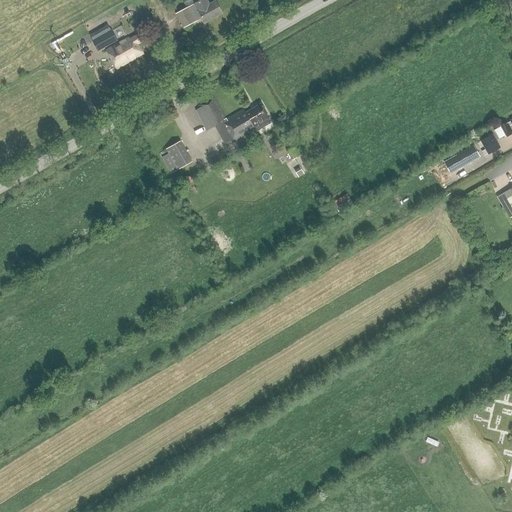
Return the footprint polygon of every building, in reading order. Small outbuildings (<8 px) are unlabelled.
[(184,28),(197,21),(195,18),(200,15),(205,23),(222,13),(215,1),(209,4),(206,0),(201,0),(194,4),(192,0),(189,0),(184,3),(187,8),(176,14),(184,28)] [(117,41),(111,30),(92,41),(98,52),(117,41)] [(138,36),(133,38),(130,40),(129,38),(106,51),(117,69),(143,54),(138,44),(142,42),(138,36)] [(214,98),(199,106),(200,107),(195,110),(207,131),(223,121),(235,142),(255,129),(254,128),(259,126),(261,129),(270,123),(268,118),(269,117),(261,103),(245,112),(244,109),(226,120),(214,98)] [(507,136),(511,133),(511,120),(511,121),(507,123),(506,123),(501,126),(507,136)] [(484,156),(488,154),(500,147),(492,134),(481,140),(486,149),(481,152),(484,156)] [(168,148),(171,153),(164,156),(174,173),(196,161),(185,140),(168,148)] [(450,173),(479,156),(473,145),(443,161),(450,173)] [(294,170),(299,178),(304,174),(300,167),(294,170)] [(511,185),(510,187),(511,190),(511,195),(500,203),(511,220),(511,219),(511,185)] [(295,229),(298,234),(307,228),(304,224),(295,229)]
